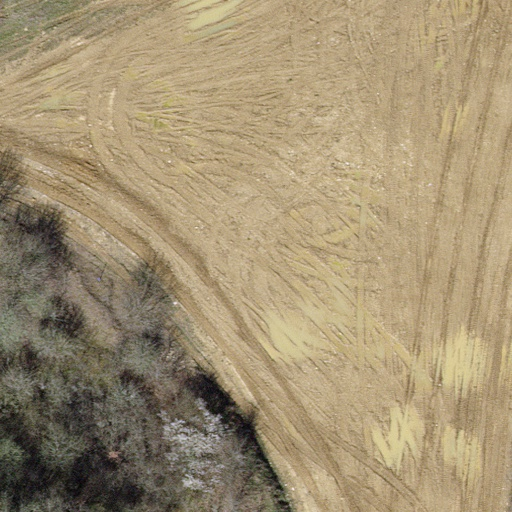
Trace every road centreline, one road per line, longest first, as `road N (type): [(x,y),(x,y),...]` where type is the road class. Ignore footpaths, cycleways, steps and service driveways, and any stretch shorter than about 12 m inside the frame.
road 1 (track): [(0,155),(37,157),(215,287),(353,511)]
road 2 (track): [(511,6),(411,511)]
road 3 (track): [(0,115),(220,47),(309,0)]
